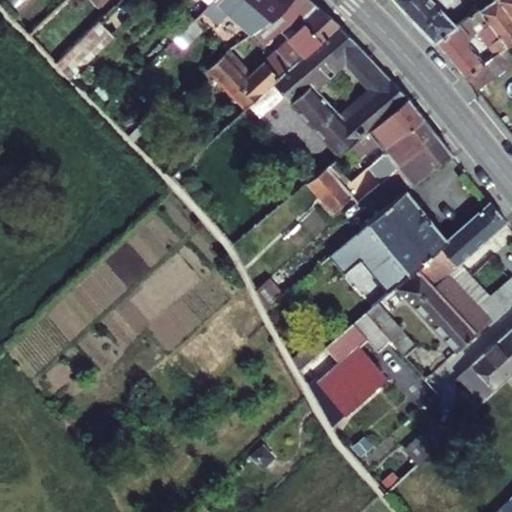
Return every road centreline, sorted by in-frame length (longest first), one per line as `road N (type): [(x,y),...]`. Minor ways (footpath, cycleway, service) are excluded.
road 1 (secondary): [(511,185),(352,0)]
road 2 (unknown): [(511,321),(417,403)]
